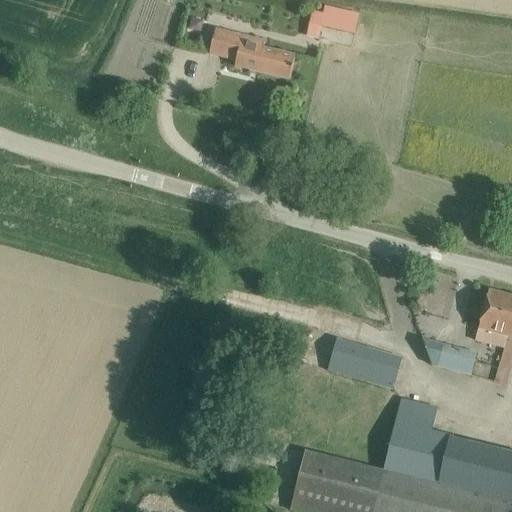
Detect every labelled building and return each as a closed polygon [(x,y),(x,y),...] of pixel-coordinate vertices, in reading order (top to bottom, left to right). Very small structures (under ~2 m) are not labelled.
[(321,28),(353,36),(358,15),(325,8),(323,15),(312,12),(306,37),(318,40),(321,28)] [(216,30),(215,35),(210,54),(237,61),(235,67),(290,80),(295,56),(264,49),(265,42),(216,30)] [(497,334),(507,337),(511,318),(511,296),(489,291),(479,329),(480,329),(478,335),(495,339),(497,334)] [(393,390),(397,378),(402,359),(337,340),(328,371),(393,390)] [(444,344),(438,367),(472,376),(478,353),(444,344)] [(395,425),(384,472),(304,452),(289,511),(511,511),(511,453),(433,434),(438,408),(401,400),(395,425)]
